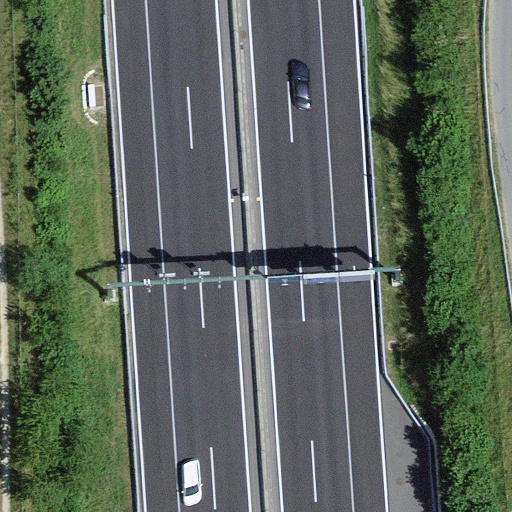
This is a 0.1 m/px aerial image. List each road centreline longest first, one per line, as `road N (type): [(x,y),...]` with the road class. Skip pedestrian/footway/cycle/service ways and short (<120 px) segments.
road 1 (motorway): [(318,511),(284,0)]
road 2 (motorway): [(182,0),(215,511)]
